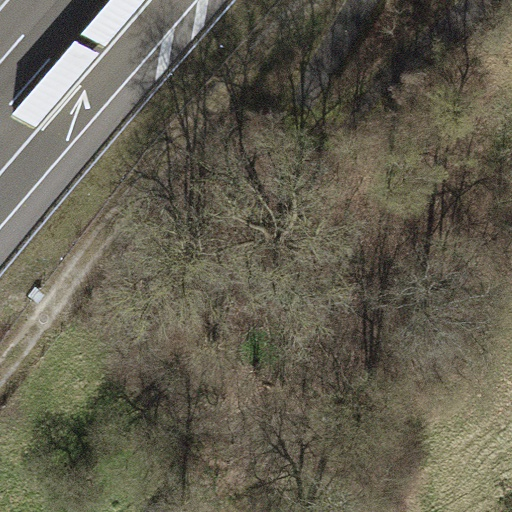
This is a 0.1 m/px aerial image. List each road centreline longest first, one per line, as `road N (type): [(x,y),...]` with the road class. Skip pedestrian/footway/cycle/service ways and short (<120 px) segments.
road 1 (track): [(317,0),(0,375)]
road 2 (motorway): [(0,94),(81,0)]
